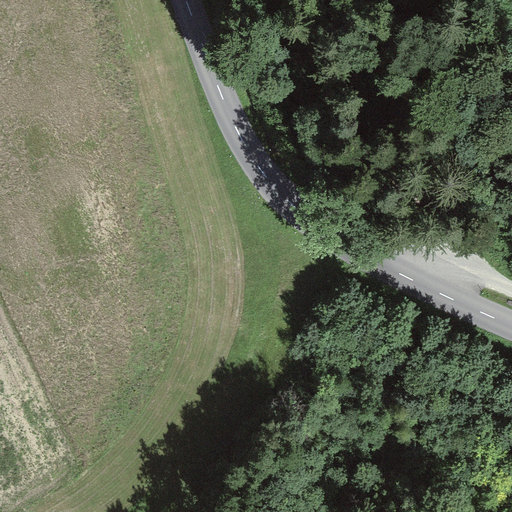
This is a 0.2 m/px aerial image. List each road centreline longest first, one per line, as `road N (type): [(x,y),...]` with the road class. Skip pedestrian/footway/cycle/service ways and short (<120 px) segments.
road 1 (tertiary): [(511,323),(393,271),(278,184),(225,103),(187,0)]
road 2 (track): [(393,271),(451,262),(511,289)]
